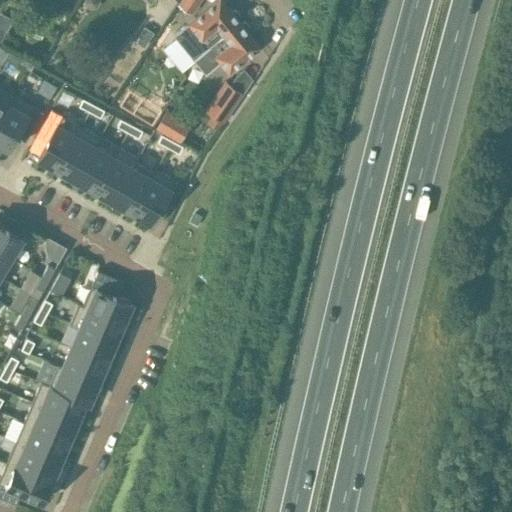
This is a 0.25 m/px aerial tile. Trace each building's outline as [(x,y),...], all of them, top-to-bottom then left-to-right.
[(223,0),(215,0),(196,16),(174,34),(194,58),(201,51),(215,40),(240,20),(237,16),(241,12),(234,4),(230,7),(223,0)] [(178,0),(178,1),(192,11),(199,0),(178,0)] [(0,10),(0,37),(2,38),(12,16),(0,10)] [(142,18),(115,58),(130,69),(158,29),(142,18)] [(215,40),(201,51),(194,58),(193,58),(205,73),(219,61),(227,71),(260,44),(248,30),(250,29),(250,26),(246,20),(243,20),(241,21),(240,20),(215,40)] [(0,54),(7,59),(11,52),(1,46),(0,47),(0,54)] [(22,58),(11,52),(7,59),(18,65),(22,58)] [(245,86),(252,74),(241,67),(233,79),(245,86)] [(243,91),(225,78),(204,109),(211,113),(206,120),(218,128),(243,91)] [(0,114),(13,93),(0,85),(0,114)] [(94,105),(97,98),(87,92),(83,99),(94,105)] [(29,102),(13,93),(0,114),(0,142),(8,147),(32,104),(29,102)] [(108,104),(97,98),(94,105),(104,111),(108,104)] [(152,101),(142,118),(152,124),(162,108),(152,101)] [(188,125),(176,118),(166,111),(156,127),(167,134),(179,141),(186,128),(188,125)] [(131,127),(135,120),(125,114),(121,121),(131,127)] [(145,126),(135,120),(131,127),(141,133),(145,126)] [(58,167),(77,133),(58,122),(38,156),(58,167)] [(96,144),(77,133),(58,167),(77,178),(96,144)] [(168,148),(172,141),(162,135),(158,142),(168,148)] [(183,147),(172,141),(168,148),(179,154),(183,147)] [(115,155),(96,144),(77,178),(95,189),(115,155)] [(134,165),(115,155),(95,189),(114,200),(134,165)] [(152,176),(134,165),(114,200),(133,210),(152,176)] [(172,187),(152,176),(133,210),(152,222),(172,187)] [(0,222),(0,249),(11,256),(22,237),(0,222)] [(0,273),(11,256),(0,249),(0,273)] [(48,265),(42,275),(49,279),(55,269),(48,265)] [(49,279),(42,275),(36,286),(43,290),(49,279)] [(94,285),(85,305),(121,321),(130,300),(94,285)] [(48,299),(42,310),(49,314),(55,303),(48,299)] [(27,303),(21,313),(28,317),(34,306),(27,303)] [(121,321),(85,305),(76,325),(113,341),(121,321)] [(49,314),(42,310),(36,320),(43,324),(49,314)] [(28,317),(21,313),(15,323),(22,327),(28,317)] [(113,341),(76,325),(68,345),(104,361),(113,341)] [(34,341),(27,337),(21,348),(28,352),(34,341)] [(104,361),(68,345),(59,365),(96,381),(104,361)] [(11,354),(5,364),(12,368),(18,358),(11,354)] [(12,368),(5,364),(0,373),(0,375),(6,379),(12,368)] [(96,381),(59,365),(51,385),(83,399),(87,400),(96,381)] [(51,385),(47,383),(39,403),(75,419),(83,399),(51,385)] [(75,419),(39,403),(30,423),(67,439),(75,419)] [(67,439),(30,423),(22,443),(58,458),(67,439)] [(58,458),(22,443),(13,463),(50,478),(58,458)] [(50,478),(13,463),(4,484),(41,499),(50,478)]
